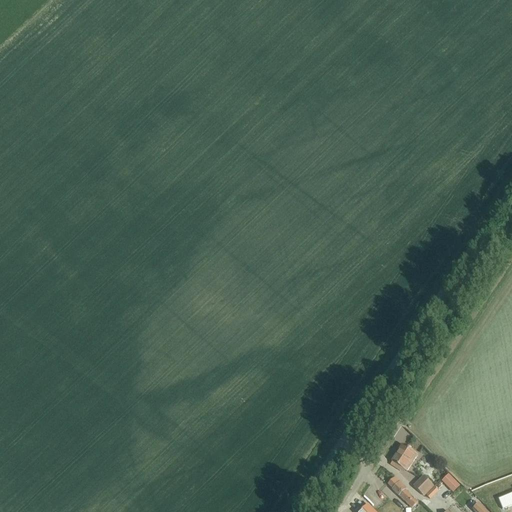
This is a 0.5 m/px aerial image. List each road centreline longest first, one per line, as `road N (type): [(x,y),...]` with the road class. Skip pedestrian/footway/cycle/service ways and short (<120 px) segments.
road 1 (unclassified): [(290,511),(511,181)]
road 2 (track): [(344,511),(511,262)]
